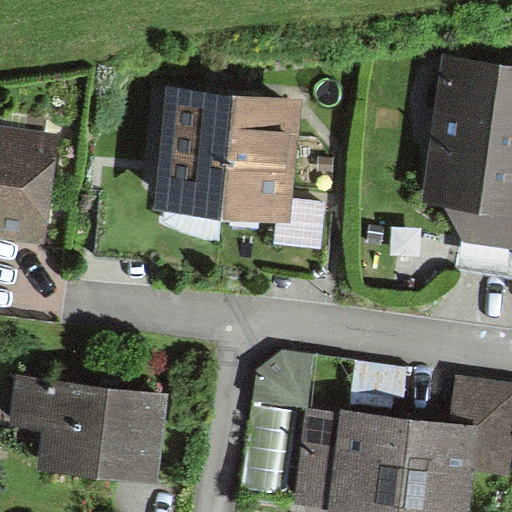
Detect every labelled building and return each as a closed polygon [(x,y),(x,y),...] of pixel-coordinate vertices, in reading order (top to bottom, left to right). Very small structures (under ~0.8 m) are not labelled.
[(511,75),(447,68),(433,210),(511,217),(511,75)] [(283,105),(171,96),(162,216),(273,224),(283,105)] [(39,140),(0,135),(0,242),(26,246),(39,140)] [(326,244),(330,204),(290,201),(286,240),(326,244)] [(358,396),(403,405),(410,368),(365,359),(358,396)] [(450,424),(308,407),(296,504),(357,511),(465,511),(471,467),(511,471),(511,383),(455,377),(450,424)] [(152,402),(15,386),(8,439),(44,443),(39,479),(141,492),(152,402)]
